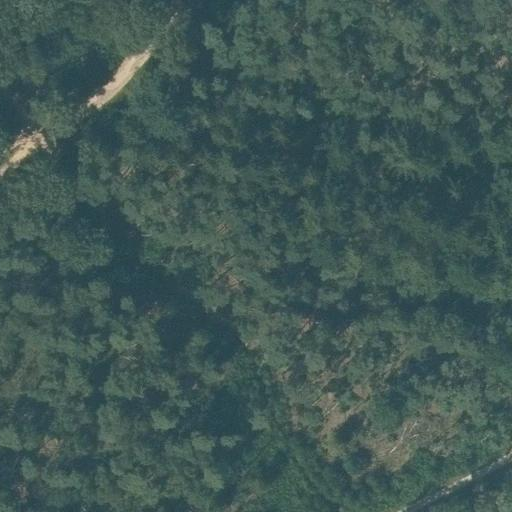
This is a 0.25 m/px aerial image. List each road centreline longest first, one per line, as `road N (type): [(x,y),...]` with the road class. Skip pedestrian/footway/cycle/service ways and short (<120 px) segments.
road 1 (track): [(176,0),(72,119),(0,173)]
road 2 (track): [(511,454),(373,511)]
